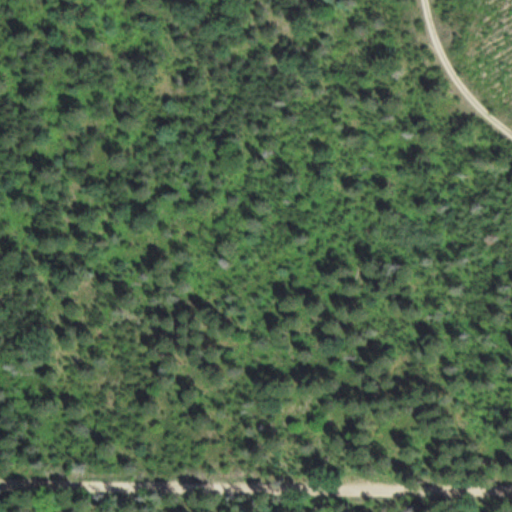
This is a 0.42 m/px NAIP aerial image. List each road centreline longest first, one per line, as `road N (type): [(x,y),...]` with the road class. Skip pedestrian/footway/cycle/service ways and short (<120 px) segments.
road 1 (track): [(511,490),(0,487)]
road 2 (track): [(511,138),(446,87),(422,0)]
